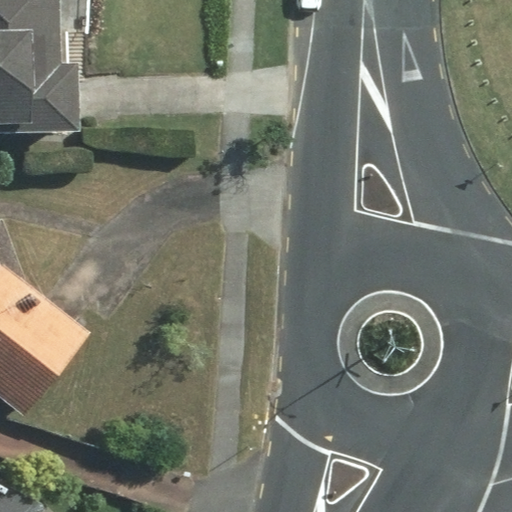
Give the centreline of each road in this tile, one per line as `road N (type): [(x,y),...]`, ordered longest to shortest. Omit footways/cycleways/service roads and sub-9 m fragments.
road 1 (tertiary): [(321,291),(333,198),(371,36)]
road 2 (tertiary): [(371,36),(438,268)]
road 3 (tertiary): [(321,291),(347,267),(380,256),(415,257),(438,268)]
